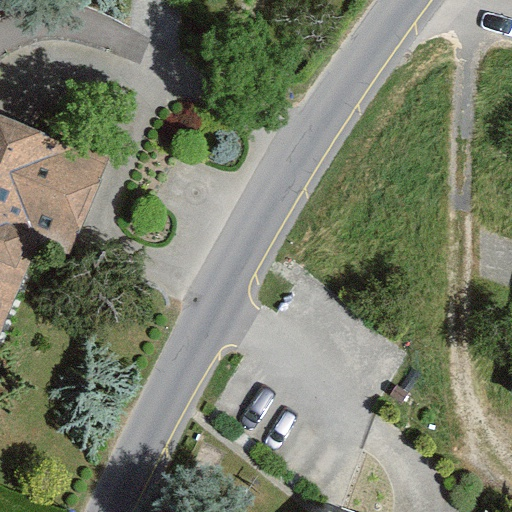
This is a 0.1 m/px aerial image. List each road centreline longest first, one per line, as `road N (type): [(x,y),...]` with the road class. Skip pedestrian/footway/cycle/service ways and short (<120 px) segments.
road 1 (tertiary): [(408,0),(310,131),(260,215),(104,511)]
road 2 (track): [(481,0),(478,393),(511,464)]
road 3 (track): [(310,131),(65,20),(0,37)]
road 4 (unknown): [(208,311),(420,503)]
